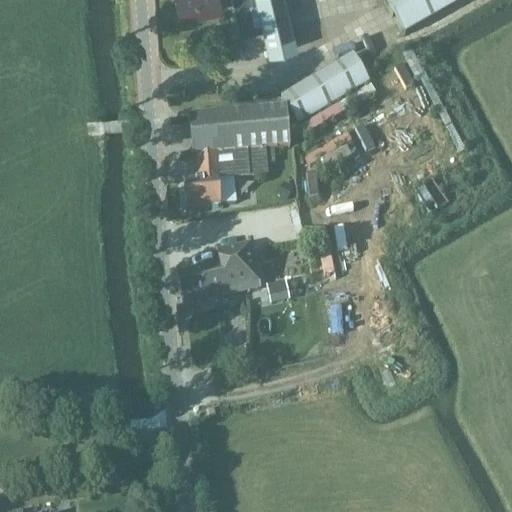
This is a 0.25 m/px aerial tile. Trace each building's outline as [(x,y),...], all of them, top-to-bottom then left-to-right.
[(178,0),(181,16),(222,8),(220,0),(178,0)] [(232,0),(241,36),(263,31),(269,56),(298,49),(286,0),(232,0)] [(381,0),(403,37),(469,0),(381,0)] [(398,49),(388,54),(401,79),(410,74),(398,49)] [(352,56),(280,98),(297,126),(368,83),(352,56)] [(383,66),(391,84),(399,80),(392,63),(383,66)] [(196,182),(183,184),(185,211),(220,207),(220,206),(235,205),(232,180),(268,176),(265,152),(289,150),(285,109),(198,117),(189,118),(188,118),(191,158),(194,158),(196,182)] [(307,157),(310,167),(337,159),(334,149),(307,157)] [(406,194),(416,208),(436,194),(425,180),(406,194)] [(219,266),(174,276),(182,307),(195,304),(261,290),(251,244),(215,252),(219,266)]
